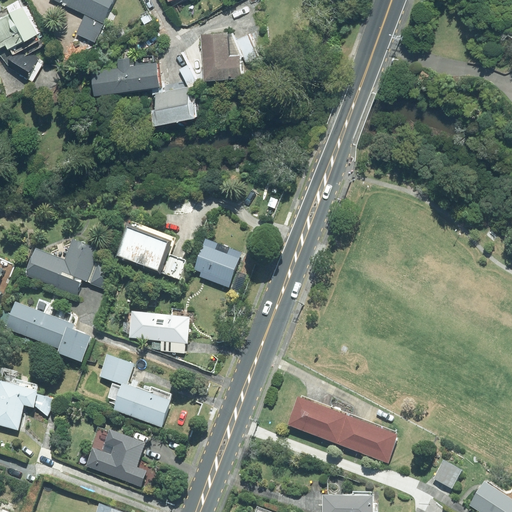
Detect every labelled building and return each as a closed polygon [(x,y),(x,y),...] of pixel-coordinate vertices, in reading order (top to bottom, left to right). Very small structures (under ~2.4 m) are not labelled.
[(97,41),(106,21),(115,0),(59,0),(87,12),(78,32),(97,41)] [(40,30),(25,3),(0,16),(0,46),(10,40),(13,45),(40,30)] [(205,77),(245,73),(243,51),(232,52),(229,28),(200,31),(205,77)] [(29,76),(39,58),(20,48),(11,66),(29,76)] [(133,63),(132,56),(120,57),(121,65),(94,69),(98,92),(163,83),(160,59),(133,63)] [(198,78),(189,62),(181,66),(190,82),(198,78)] [(158,120),(200,112),(197,97),(193,98),(190,85),(157,91),(160,104),(155,105),(158,120)] [(182,280),(189,261),(172,255),(179,238),(134,222),(121,258),(182,280)] [(28,275),(57,287),(57,288),(78,297),(85,279),(92,282),(92,283),(110,291),(118,270),(98,262),(103,249),(75,238),(67,259),(38,248),(28,275)] [(61,353),(85,363),(96,338),(76,330),(78,325),(20,302),(9,328),(62,350),(61,353)] [(7,311),(2,323),(9,327),(15,314),(7,311)] [(131,337),(190,344),(192,317),(134,311),(131,337)] [(116,410),(164,427),(173,400),(129,384),(136,363),(110,354),(101,377),(125,385),(116,410)] [(42,391),(4,381),(0,395),(0,425),(20,431),(27,405),(37,408),(42,391)] [(340,444),(351,415),(301,396),(290,425),(340,444)] [(351,415),(340,444),(390,463),(401,435),(351,415)] [(88,466),(143,486),(149,470),(139,466),(148,442),(113,429),(105,451),(95,447),(88,466)] [(454,489),(465,470),(445,459),(435,478),(454,489)] [(473,505),(482,511),(511,511),(511,496),(488,481),(473,505)] [(325,511),(376,511),(377,496),(326,495),(325,511)] [(100,511),(126,511),(103,503),(100,511)]
